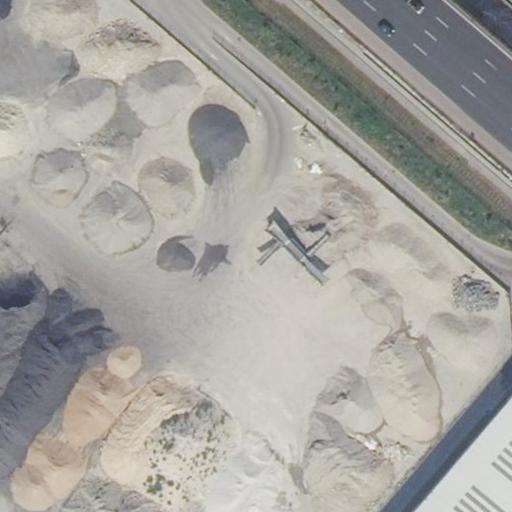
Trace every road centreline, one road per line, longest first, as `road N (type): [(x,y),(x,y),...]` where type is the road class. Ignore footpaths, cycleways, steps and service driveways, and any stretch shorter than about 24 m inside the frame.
road 1 (unclassified): [(313,0),(511,172)]
road 2 (motorway): [(392,0),(511,104)]
